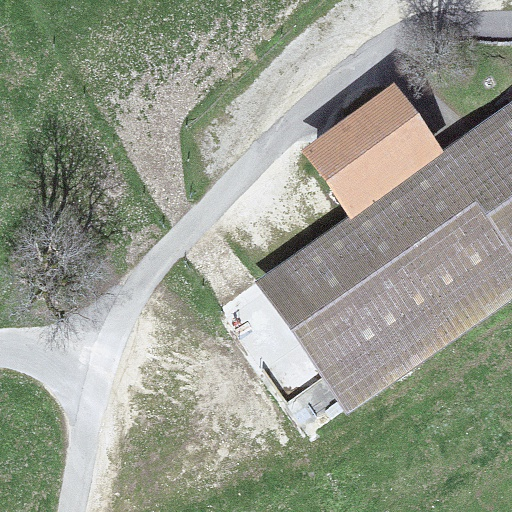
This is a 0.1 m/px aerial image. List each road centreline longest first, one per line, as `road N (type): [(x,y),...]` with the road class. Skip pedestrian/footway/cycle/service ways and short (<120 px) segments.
road 1 (track): [(421,0),(160,260),(135,291),(105,364),(0,355)]
road 2 (unclassified): [(105,364),(75,511)]
